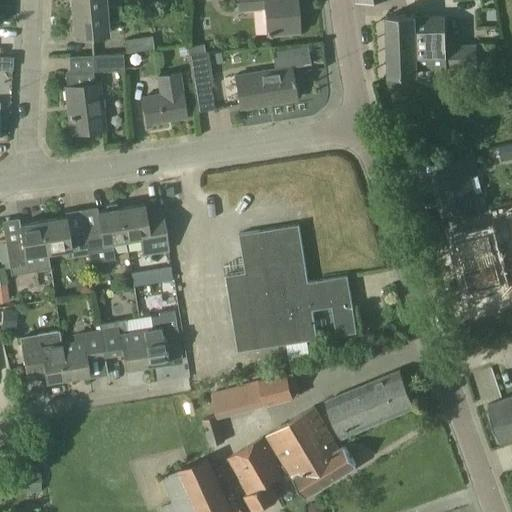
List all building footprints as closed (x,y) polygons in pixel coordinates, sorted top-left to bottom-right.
[(72,0),(74,11),(106,9),(104,0),(72,0)] [(239,0),(240,9),(267,7),(269,34),(298,32),(295,0),(239,0)] [(74,11),(76,37),(92,36),(94,56),(123,55),(126,54),(126,53),(153,49),(152,38),(125,41),(122,7),(106,9),(74,11)] [(387,16),(389,76),(417,75),(417,69),(446,68),(446,67),(477,66),(477,45),(445,46),(444,16),(415,17),(415,15),(387,16)] [(282,50),(285,69),(291,68),(311,65),(308,46),(282,50)] [(191,54),(189,55),(194,89),(214,86),(209,53),(191,54)] [(123,55),(94,56),(94,73),(123,69),(123,55)] [(236,76),(241,108),(296,99),(294,84),(295,83),(294,79),(293,79),(291,68),(285,69),(236,76)] [(161,95),(143,98),(147,123),(186,117),(182,91),(179,74),(158,77),(161,95)] [(66,87),(69,107),(73,106),(74,115),(74,118),(76,132),(105,129),(100,83),(66,87)] [(511,158),(511,143),(499,147),(502,161),(511,158)] [(434,178),(444,214),(477,206),(468,173),(476,171),(472,155),(452,161),(455,172),(434,178)] [(126,240),(121,208),(118,209),(117,204),(106,205),(107,210),(98,212),(100,228),(85,230),(89,254),(88,254),(90,263),(115,259),(113,242),(126,240)] [(121,208),(126,240),(140,238),(143,255),(169,250),(163,212),(146,215),(144,204),(121,208)] [(43,220),(48,253),(70,249),(71,257),(88,254),(89,254),(85,230),(69,232),(66,217),(43,220)] [(43,220),(19,224),(22,241),(0,244),(0,249),(2,263),(5,262),(6,268),(10,268),(11,275),(51,269),(48,253),(43,220)] [(246,273),(305,263),(299,225),(240,234),(246,273)] [(456,241),(469,291),(502,283),(489,232),(456,241)] [(311,301),(308,282),(305,263),(246,273),(226,276),(232,314),(311,301)] [(149,269),(151,283),(172,279),(170,266),(149,269)] [(77,294),(94,292),(91,276),(75,278),(77,294)] [(308,282),(311,301),(313,310),(333,307),(337,336),(357,332),(348,276),(308,282)] [(119,280),(120,286),(132,284),(131,278),(119,280)] [(318,339),(313,310),(311,301),(232,314),(238,351),(286,344),(307,341),(318,339)] [(146,365),(169,361),(166,346),(180,343),(179,339),(184,338),(180,309),(165,312),(166,315),(157,317),(158,328),(141,331),(146,365)] [(146,365),(141,331),(128,333),(126,320),(116,322),(116,321),(99,324),(100,332),(101,337),(102,337),(105,355),(122,352),(124,368),(146,365)] [(68,378),(60,330),(42,333),(42,336),(21,339),(27,380),(45,377),(46,381),(68,378)] [(60,330),(68,378),(89,374),(87,358),(105,355),(102,337),(101,337),(100,332),(74,336),(75,341),(66,343),(64,330),(60,330)] [(310,361),(307,341),(286,344),(290,365),(310,361)] [(327,401),(342,437),(416,406),(401,370),(327,401)] [(294,399),(294,397),(288,373),(288,372),(259,379),(266,406),(294,399)] [(294,372),(288,373),(294,397),(299,396),(294,372)] [(511,396),(492,403),(505,439),(511,437),(511,396)] [(194,411),(192,403),(185,404),(187,413),(194,411)] [(338,477),(357,465),(345,446),(341,449),(314,406),(267,434),(282,459),(279,461),(281,464),(303,451),(306,457),(317,451),(323,461),(327,458),(338,477)] [(219,420),(210,422),(204,424),(210,446),(226,441),(219,420)] [(338,477),(327,458),(323,461),(317,451),(306,457),(303,451),(281,464),(279,461),(278,461),(264,436),(239,451),(244,461),(246,462),(251,470),(253,469),(255,472),(257,471),(265,486),(271,483),(290,472),(305,497),(338,477)] [(271,483),(265,486),(257,471),(255,472),(253,469),(251,470),(246,462),(244,461),(239,451),(227,457),(248,493),(244,495),(253,511),(279,497),(271,483)] [(209,455),(160,478),(172,502),(160,507),(162,511),(234,511),(235,511),(209,455)] [(23,466),(25,490),(44,489),(43,465),(23,466)] [(307,511),(323,511),(319,502),(312,502),(307,508),(307,511)]
